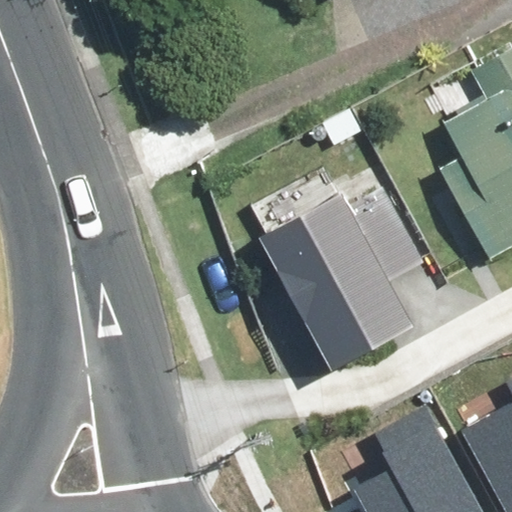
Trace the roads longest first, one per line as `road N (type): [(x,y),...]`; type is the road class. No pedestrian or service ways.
road 1 (secondary): [(80,303),(41,154),(0,43)]
road 2 (secondary): [(80,303),(165,511)]
road 3 (secondary): [(7,511),(80,303)]
